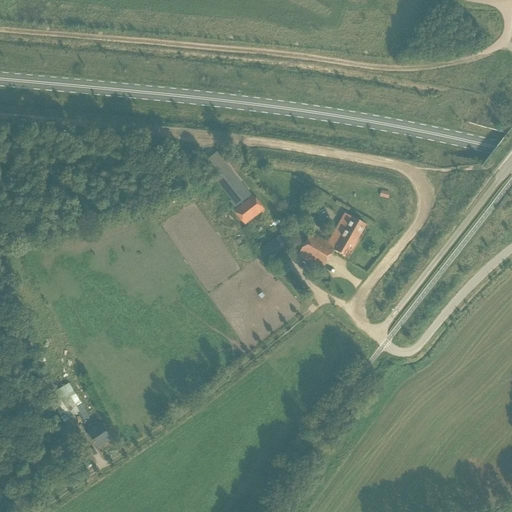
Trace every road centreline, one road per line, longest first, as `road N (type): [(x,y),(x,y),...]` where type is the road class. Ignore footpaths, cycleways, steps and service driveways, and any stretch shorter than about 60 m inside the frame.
road 1 (track): [(357,312),(364,286),(415,219),(407,176),(263,144),(0,116)]
road 2 (track): [(0,30),(409,69),(493,48),(509,22),(507,0)]
road 3 (secondary): [(511,152),(279,108),(0,79)]
road 4 (track): [(33,511),(159,428),(321,300),(357,312)]
road 5 (unclassified): [(511,248),(412,351),(393,351),(374,335)]
